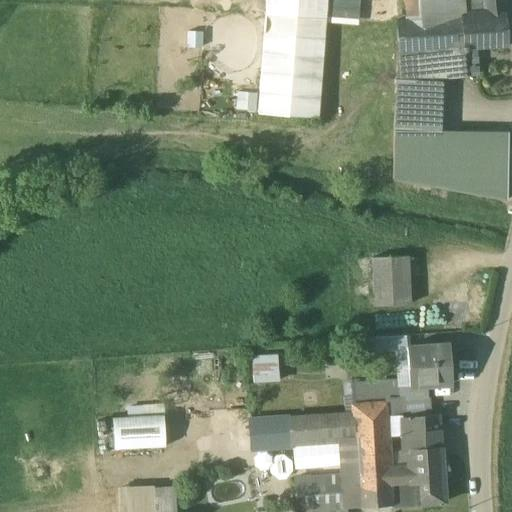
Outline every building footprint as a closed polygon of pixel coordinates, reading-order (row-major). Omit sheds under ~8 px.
[(263,0),(258,113),(320,116),(325,0),(263,0)] [(406,0),(408,21),(433,19),(429,0),(406,0)] [(504,13),(503,0),(483,0),(484,15),(504,13)] [(504,13),(460,17),(463,48),(465,76),(480,75),(478,46),(506,44),(504,13)] [(460,17),(447,18),(400,22),(393,131),(438,132),(440,78),(465,76),(463,48),(460,17)] [(508,132),(462,131),(462,132),(438,132),(393,131),(393,179),(507,200),(508,132)] [(408,256),(371,258),(374,306),(410,304),(408,256)] [(448,344),(406,347),(409,384),(409,386),(426,385),(450,383),(448,344)] [(253,382),(279,381),(277,352),(252,353),(253,382)] [(426,385),(409,386),(409,384),(400,385),(401,398),(427,397),(426,385)] [(427,397),(401,398),(401,402),(402,419),(405,418),(428,417),(427,397)] [(401,402),(339,406),(340,414),(342,440),(343,455),(388,451),(387,434),(402,432),(402,419),(401,402)] [(204,409),(189,405),(186,416),(202,420),(204,409)] [(340,414),(290,417),(292,442),(342,440),(340,414)] [(163,415),(112,418),(113,449),(164,447),(163,415)] [(428,417),(405,418),(406,433),(438,430),(437,416),(428,417)] [(290,417),(250,420),(252,449),(292,447),(292,442),(290,417)] [(438,430),(406,433),(408,450),(439,448),(438,430)] [(439,448),(408,450),(409,466),(410,481),(420,480),(441,479),(442,479),(439,448)] [(408,450),(388,451),(389,467),(409,466),(408,450)] [(388,451),(343,455),(344,475),(345,508),(347,508),(391,505),(390,483),(389,467),(388,451)] [(409,466),(389,467),(390,483),(410,481),(409,466)] [(344,475),(313,476),(294,478),(296,511),(345,508),(344,475)] [(441,479),(420,480),(422,504),(444,503),(441,479)] [(175,511),(174,484),(119,486),(120,511),(175,511)]
